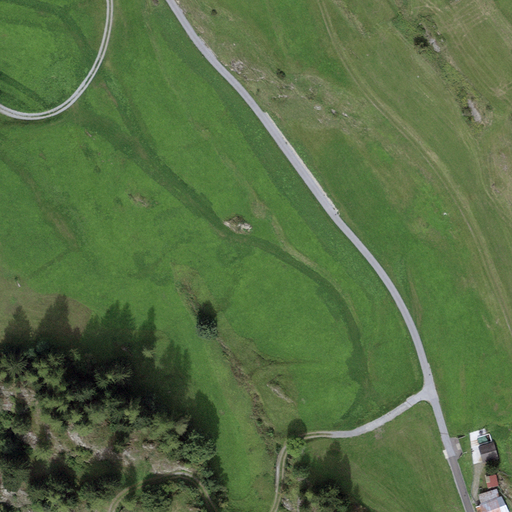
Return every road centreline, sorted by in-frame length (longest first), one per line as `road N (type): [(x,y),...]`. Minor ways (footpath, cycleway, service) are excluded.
road 1 (residential): [(169,0),(400,304),(471,511)]
road 2 (track): [(319,0),(349,69),(458,202),(511,330)]
road 3 (track): [(434,393),(358,430),(293,439),(275,511)]
road 4 (track): [(0,108),(38,117),(83,91),(106,43),(111,0)]
road 5 (track): [(216,511),(197,479),(167,470),(115,501),(111,511)]
